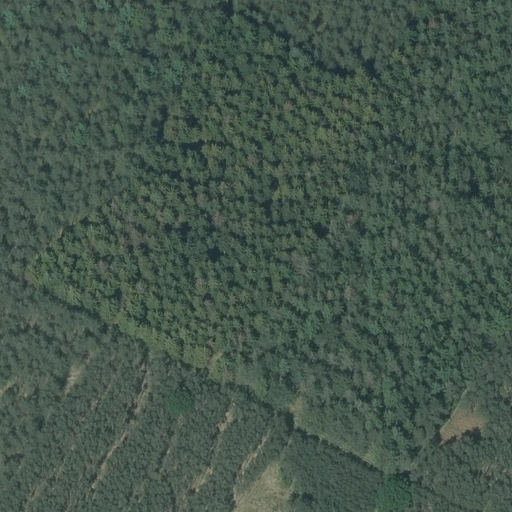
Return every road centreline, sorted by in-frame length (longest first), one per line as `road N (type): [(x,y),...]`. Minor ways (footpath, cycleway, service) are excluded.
road 1 (track): [(470,511),(0,285)]
road 2 (track): [(226,0),(127,193),(0,284)]
road 3 (track): [(407,480),(511,325)]
